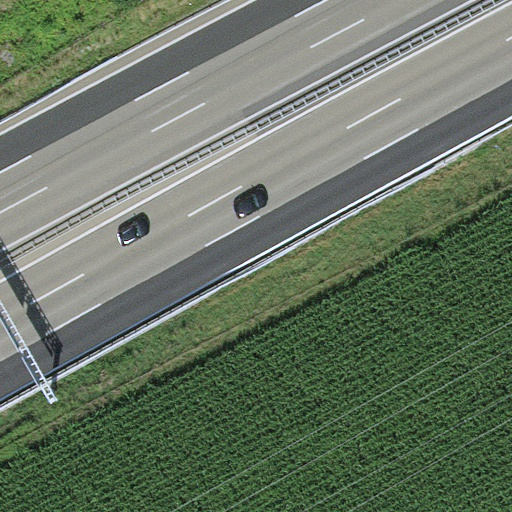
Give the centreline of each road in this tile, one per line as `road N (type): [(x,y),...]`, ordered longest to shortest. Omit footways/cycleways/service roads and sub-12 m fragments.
road 1 (motorway): [(0,332),(511,56)]
road 2 (motorway): [(365,0),(0,199)]
